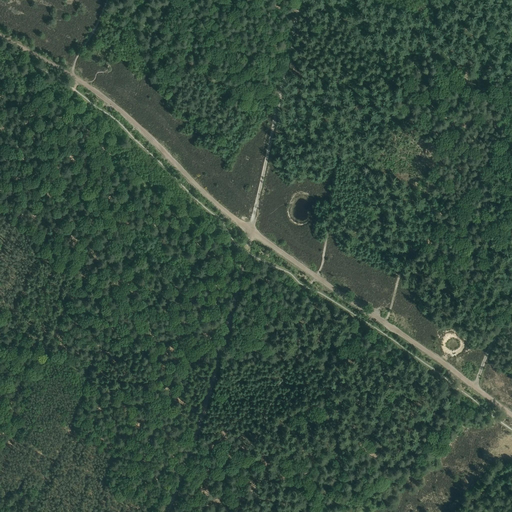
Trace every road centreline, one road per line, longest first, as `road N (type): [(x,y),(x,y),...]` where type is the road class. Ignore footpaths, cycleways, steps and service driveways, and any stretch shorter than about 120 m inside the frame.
road 1 (track): [(511,411),(225,212),(134,122),(78,80)]
road 2 (track): [(252,232),(211,379),(161,511)]
road 3 (track): [(0,323),(194,430)]
road 4 (track): [(0,436),(165,504)]
road 5 (track): [(187,447),(270,470),(325,511)]
road 6 (track): [(252,232),(277,99)]
